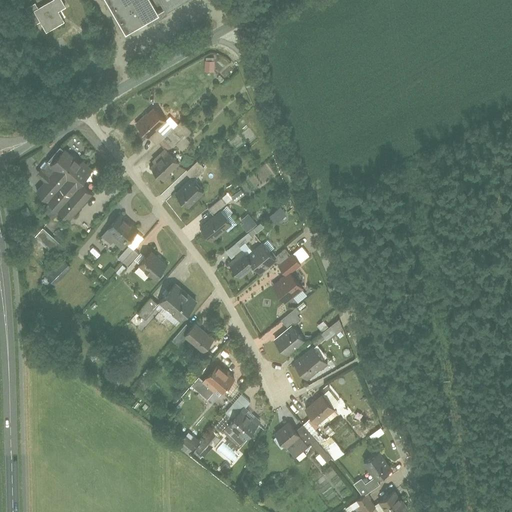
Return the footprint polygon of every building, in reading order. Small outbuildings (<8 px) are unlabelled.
[(61,0),(35,0),(34,1),(32,0),(24,0),(21,2),(24,7),(28,4),(41,26),(60,15),(54,5),(62,1),(61,0)] [(105,0),(121,27),(154,8),(152,6),(159,2),(161,6),(170,0),(105,0)] [(205,58),(205,68),(214,68),(214,59),(205,58)] [(154,104),(137,122),(150,135),(167,118),(154,104)] [(63,141),(37,170),(46,179),(36,189),(47,199),(41,205),(54,216),(59,210),(70,219),(94,192),(82,181),(94,168),(63,141)] [(167,148),(149,166),(165,182),(173,174),(170,171),(180,161),(167,148)] [(192,176),(175,192),(187,204),(203,188),(192,176)] [(230,194),(234,200),(244,193),(240,187),(230,194)] [(267,208),(256,217),(260,222),(265,218),(271,224),(285,212),(279,204),(270,212),(267,208)] [(221,207),(199,225),(211,239),(233,222),(221,207)] [(120,213),(102,235),(111,243),(113,240),(122,247),(125,242),(135,231),(137,228),(120,213)] [(42,227),(33,236),(53,256),(62,246),(42,227)] [(252,229),(236,241),(240,246),(256,234),(252,229)] [(128,244),(117,257),(127,265),(138,252),(134,248),(142,238),(135,231),(125,242),(128,244)] [(253,266),(260,275),(275,263),(272,259),(261,245),(233,267),(240,276),(253,266)] [(151,246),(134,266),(146,276),(149,273),(154,277),(168,261),(151,246)] [(275,263),(278,266),(292,256),(286,248),(272,259),(275,263)] [(278,266),(284,275),(291,270),(300,262),(294,254),(292,256),(278,266)] [(64,258),(47,278),(55,285),(72,265),(64,258)] [(110,278),(115,268),(109,264),(104,274),(110,278)] [(284,275),(271,284),(285,302),(304,287),(291,270),(284,275)] [(173,280),(158,298),(181,317),(196,299),(173,280)] [(150,296),(138,312),(148,319),(160,302),(150,296)] [(288,327),(273,338),(286,356),(307,340),(295,324),(305,317),(297,306),(281,318),(288,327)] [(336,312),(317,323),(322,331),(312,337),(316,344),(345,327),(336,312)] [(185,321),(170,339),(179,345),(185,337),(203,351),(214,336),(194,320),(190,325),(185,321)] [(315,344),(292,362),(306,381),(330,362),(315,344)] [(199,375),(191,384),(209,398),(216,389),(222,394),(236,377),(217,362),(208,373),(203,379),(199,375)] [(231,400),(239,391),(232,385),(224,394),(231,400)] [(321,392),(305,406),(312,414),(321,426),(338,412),(321,392)] [(244,406),(224,428),(241,443),(261,421),(244,406)] [(312,414),(296,428),(308,444),(324,463),(331,457),(334,460),(343,452),(321,426),(312,414)] [(289,420),(275,431),(295,455),(308,444),(296,428),(289,420)] [(188,432),(180,441),(203,461),(222,440),(211,429),(199,442),(188,432)] [(379,452),(365,461),(378,480),(392,470),(379,452)] [(360,477),(353,482),(365,497),(368,495),(381,485),(375,476),(365,484),(360,477)] [(376,504),(373,507),(377,511),(402,511),(408,508),(394,491),(376,504)] [(376,504),(368,495),(365,497),(357,503),(364,511),(366,511),(373,507),(376,504)]
